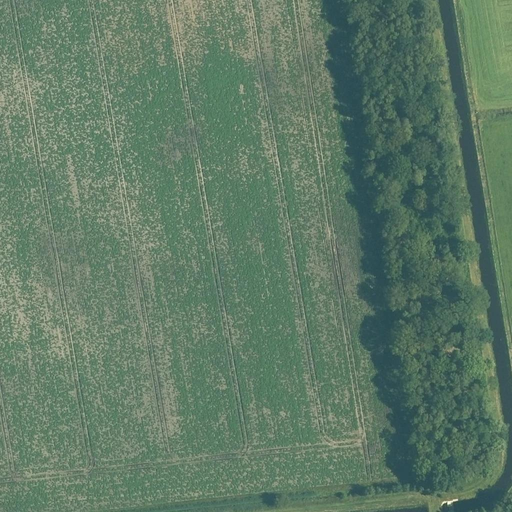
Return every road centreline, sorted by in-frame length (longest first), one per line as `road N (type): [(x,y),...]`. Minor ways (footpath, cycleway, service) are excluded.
road 1 (track): [(430,495),(478,482),(496,451),(427,0)]
road 2 (track): [(264,511),(430,495)]
